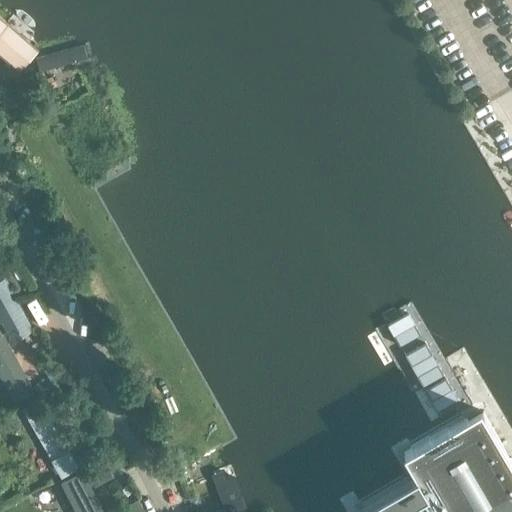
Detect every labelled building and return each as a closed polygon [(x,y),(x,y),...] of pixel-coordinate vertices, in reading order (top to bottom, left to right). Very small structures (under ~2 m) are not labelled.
[(0,21),(0,52),(19,69),(34,50),(0,21)] [(36,58),(39,71),(87,58),(83,45),(36,58)] [(492,99),(473,107),(485,134),(511,121),(511,106),(498,113),(492,99)] [(0,278),(0,314),(12,338),(34,326),(6,275),(0,278)] [(0,328),(0,367),(18,398),(35,388),(0,328)] [(61,474),(77,465),(38,398),(22,407),(61,474)] [(511,511),(511,460),(482,410),(403,450),(438,511),(511,511)] [(95,481),(124,466),(117,451),(87,466),(95,481)] [(77,511),(104,511),(82,470),(61,481),(77,511)] [(241,511),(228,470),(213,475),(224,511),(241,511)]
